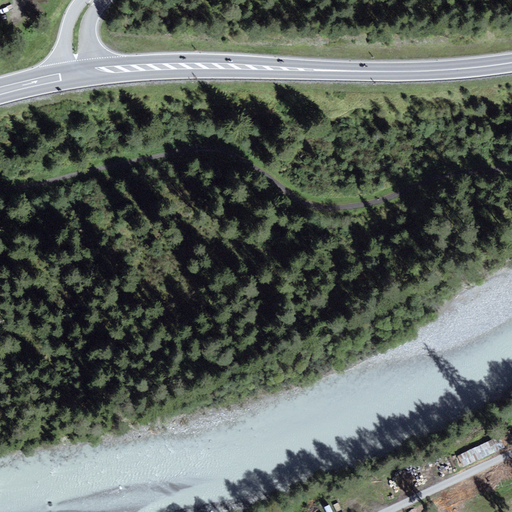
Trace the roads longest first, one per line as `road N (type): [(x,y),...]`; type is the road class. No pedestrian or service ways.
road 1 (track): [(0,190),(210,148),(240,157),(306,204),(345,206),(511,164)]
road 2 (primary): [(511,62),(421,70),(192,64),(80,71)]
road 3 (track): [(511,447),(377,511)]
